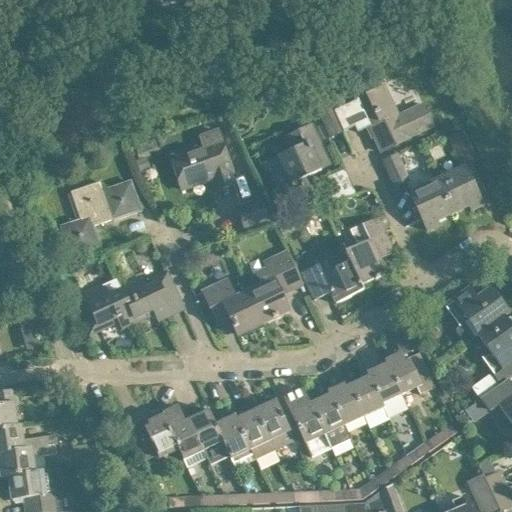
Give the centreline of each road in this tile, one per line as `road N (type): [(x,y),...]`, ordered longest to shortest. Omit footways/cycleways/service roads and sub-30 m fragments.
road 1 (residential): [(432,280),(314,358),(221,367)]
road 2 (residential): [(221,367),(0,382)]
road 3 (residential): [(221,367),(161,236)]
road 4 (residential): [(432,280),(371,159)]
